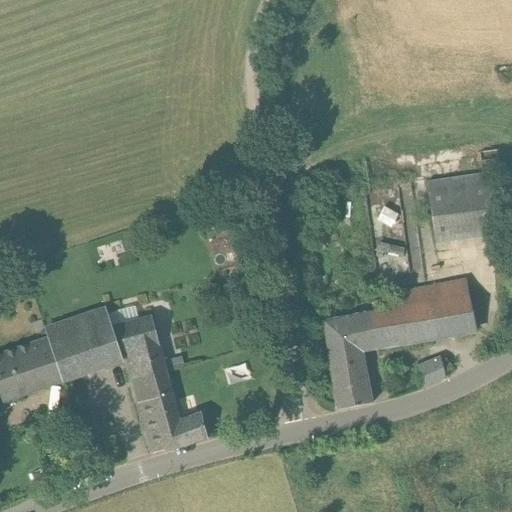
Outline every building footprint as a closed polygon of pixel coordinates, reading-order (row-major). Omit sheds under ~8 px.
[(490,171),(430,178),(438,239),(498,232),(490,171)] [(212,241),(212,256),(232,255),(232,240),(212,241)] [(403,249),(377,243),(375,251),(401,258),(403,249)] [(393,308),(370,312),(377,349),(476,331),(473,319),(470,296),(466,279),(391,293),(392,300),(393,308)] [(248,298),(244,284),(230,288),(233,301),(248,298)] [(152,319),(111,330),(106,312),(44,331),(47,342),(60,383),(123,362),(121,358),(127,356),(134,381),(165,373),(152,319)] [(325,322),(330,360),(337,411),(372,404),(362,352),(377,349),(370,312),(363,313),(325,322)] [(0,395),(2,402),(60,383),(47,342),(0,356),(0,395)] [(182,357),(165,362),(167,369),(184,365),(182,357)] [(416,372),(420,391),(446,379),(441,360),(416,372)] [(178,423),(170,392),(165,373),(134,381),(140,406),(153,454),(184,446),(207,438),(203,422),(201,415),(178,423)]
